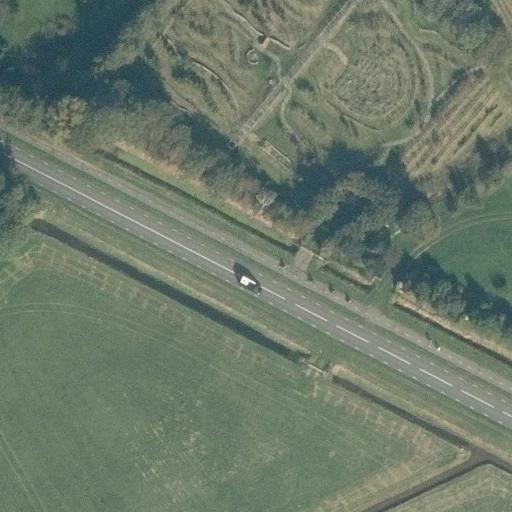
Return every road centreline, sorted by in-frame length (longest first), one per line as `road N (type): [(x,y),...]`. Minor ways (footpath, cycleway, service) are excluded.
road 1 (tertiary): [(511,420),(0,156)]
road 2 (track): [(360,341),(420,255),(458,232),(511,224)]
